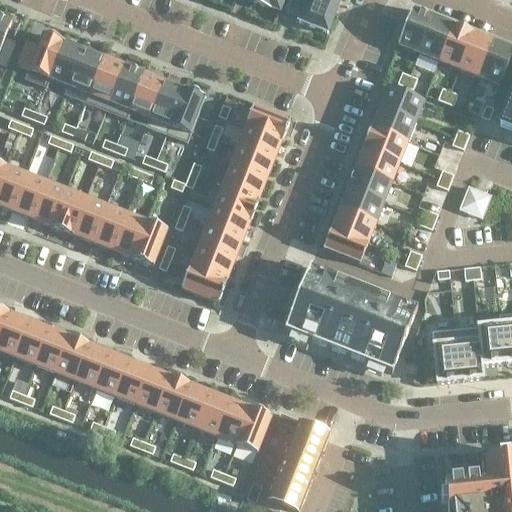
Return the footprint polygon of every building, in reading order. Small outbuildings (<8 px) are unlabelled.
[(250,0),(249,4),(267,12),(268,9),(278,13),(282,0),(250,0)] [(301,20),(299,24),(324,34),(337,0),(291,0),(286,15),(301,20)] [(397,48),(419,57),(433,20),(412,12),(397,48)] [(16,46),(5,42),(11,25),(0,20),(0,68),(6,70),(16,46)] [(419,57),(439,65),(453,28),(433,20),(419,57)] [(439,65),(459,73),(473,36),(453,28),(439,65)] [(459,73),(479,81),(493,44),(473,36),(459,73)] [(64,45),(42,37),(38,48),(28,74),(49,82),(64,45)] [(28,74),(38,48),(26,44),(16,69),(28,74)] [(500,89),(511,57),(511,51),(493,44),(479,81),(500,89)] [(84,53),(64,45),(49,82),(69,90),(84,53)] [(104,61),(84,53),(69,90),(89,98),(104,61)] [(124,69),(104,61),(89,98),(109,106),(124,69)] [(144,77),(124,69),(109,106),(129,114),(144,77)] [(410,79),(402,76),(398,87),(405,90),(410,79)] [(164,85),(144,77),(129,114),(150,122),(164,85)] [(410,79),(405,90),(413,93),(417,82),(410,79)] [(184,93),(164,85),(150,122),(170,129),(184,93)] [(416,126),(424,104),(387,90),(379,111),(416,126)] [(450,95),(442,92),(438,103),(445,106),(450,95)] [(205,101),(184,93),(170,129),(191,138),(205,101)] [(450,95),(445,106),(453,109),(458,98),(450,95)] [(511,95),(499,127),(511,132),(511,95)] [(219,120),(226,123),(231,111),(223,108),(219,120)] [(282,145),(290,124),(254,109),(245,130),(282,145)] [(486,109),(481,120),(489,123),(493,112),(486,109)] [(36,116),(24,111),(21,119),(33,123),(36,116)] [(408,146),(416,126),(379,111),(371,131),(408,146)] [(36,116),(33,123),(44,128),(47,120),(36,116)] [(19,136),(22,128),(11,123),(8,131),(19,136)] [(76,131),(65,127),(62,135),(73,139),(76,131)] [(19,136),(30,140),(33,132),(22,128),(19,136)] [(219,143),(223,132),(215,128),(211,140),(219,143)] [(274,165),(282,145),(245,130),(237,150),(274,165)] [(76,131),(73,139),(84,144),(87,136),(76,131)] [(400,166),(408,146),(371,131),(363,151),(400,166)] [(466,146),(469,138),(458,133),(455,141),(466,146)] [(59,151),(62,144),(51,139),(48,147),(59,151)] [(219,143),(211,140),(206,151),(214,154),(219,143)] [(466,146),(455,141),(452,149),(463,153),(466,146)] [(116,147),(105,143),(102,151),(113,155),(116,147)] [(59,151),(70,156),(74,148),(62,144),(59,151)] [(116,147),(113,155),(124,160),(128,152),(116,147)] [(266,185),(274,165),(237,150),(229,170),(266,185)] [(392,186),(400,166),(363,151),(355,171),(392,186)] [(99,167),(102,159),(91,155),(88,163),(99,167)] [(99,167),(111,172),(114,164),(102,159),(99,167)] [(156,163),(145,159),(142,166),(153,171),(156,163)] [(156,163),(153,171),(165,175),(168,168),(156,163)] [(197,181),(202,170),(194,166),(189,178),(197,181)] [(0,183),(0,209),(11,214),(26,177),(6,169),(0,183)] [(258,205),(266,185),(229,170),(221,190),(258,205)] [(139,183),(143,175),(131,171),(128,179),(139,183)] [(384,206),(392,186),(355,171),(347,191),(384,206)] [(451,186),(454,178),(442,174),(439,181),(451,186)] [(139,183),(151,188),(154,180),(143,175),(139,183)] [(11,214),(31,222),(46,185),(26,177),(11,214)] [(193,192),(197,181),(189,178),(185,188),(185,189),(193,192)] [(451,186),(439,181),(436,189),(448,193),(451,186)] [(182,196),(185,189),(185,188),(174,183),(171,191),(182,196)] [(31,222),(51,230),(66,193),(46,185),(31,222)] [(250,225),(258,205),(221,190),(214,211),(250,225)] [(376,226),(384,206),(347,191),(339,212),(376,226)] [(469,191),(460,213),(482,221),(491,199),(469,191)] [(51,230),(72,238),(86,201),(66,193),(51,230)] [(72,238),(92,246),(106,209),(86,201),(72,238)] [(92,246),(112,253),(126,217),(106,209),(92,246)] [(187,223),(191,212),(184,209),(179,220),(187,223)] [(242,245),(250,225),(214,211),(206,231),(242,245)] [(368,246),(376,226),(339,212),(331,232),(368,246)] [(435,226),(438,218),(426,214),(423,221),(435,226)] [(112,253),(132,261),(146,225),(126,217),(112,253)] [(187,223),(179,220),(175,232),(182,235),(187,223)] [(435,226),(423,221),(420,229),(432,234),(435,226)] [(132,261),(153,270),(167,233),(146,225),(132,261)] [(234,265),(242,245),(206,231),(198,251),(234,265)] [(360,267),(368,246),(331,232),(323,253),(360,267)] [(171,263),(175,252),(168,249),(163,260),(171,263)] [(198,251),(190,271),(226,285),(234,265),(198,251)] [(419,266),(422,259),(410,254),(407,262),(419,266)] [(171,263),(163,260),(159,272),(167,275),(171,263)] [(419,266),(407,262),(404,269),(416,274),(419,266)] [(392,377),(417,312),(310,270),(285,334),(392,377)] [(226,285),(190,271),(182,292),(218,306),(226,285)] [(479,272),(471,273),(472,285),(480,285),(479,272)] [(471,273),(463,274),(464,286),(472,285),(471,273)] [(448,275),(436,277),(437,285),(449,283),(448,275)] [(0,312),(0,340),(9,316),(0,312)] [(0,354),(15,361),(30,324),(9,316),(0,340),(0,354)] [(35,369),(50,332),(30,324),(15,361),(35,369)] [(511,328),(500,329),(504,369),(511,367),(511,328)] [(500,329),(476,332),(477,344),(478,344),(481,371),(482,371),(504,369),(500,329)] [(55,377),(70,340),(50,332),(35,369),(55,377)] [(55,377),(75,385),(90,348),(70,340),(55,377)] [(477,344),(456,346),(460,385),(483,383),(482,371),(481,371),(478,344),(477,344)] [(456,346),(432,348),(436,388),(460,385),(456,346)] [(75,385),(95,393),(110,356),(90,348),(75,385)] [(116,400),(130,364),(110,356),(95,393),(116,400)] [(136,408),(150,372),(130,364),(116,400),(136,408)] [(156,416),(170,380),(150,372),(136,408),(156,416)] [(176,424),(190,388),(170,380),(156,416),(176,424)] [(196,432),(210,395),(190,388),(176,424),(196,432)] [(21,406),(24,398),(12,393),(9,401),(21,406)] [(216,440),(231,403),(210,395),(196,432),(216,440)] [(21,406),(32,410),(35,402),(24,398),(21,406)] [(236,448),(251,411),(231,403),(216,440),(236,448)] [(61,422),(64,414),(53,409),(49,417),(61,422)] [(236,448),(257,456),(272,420),(251,411),(236,448)] [(61,422),(72,426),(75,418),(64,414),(61,422)] [(290,420),(281,417),(277,425),(287,429),(290,420)] [(300,424),(290,420),(287,429),(296,432),(299,425),(300,424)] [(101,437),(104,430),(93,425),(90,433),(101,437)] [(299,511),(329,437),(299,425),(296,432),(268,503),(289,511),(299,511)] [(101,437),(112,442),(115,434),(104,430),(101,437)] [(141,453),(144,445),(133,441),(130,449),(141,453)] [(141,453),(153,458),(156,450),(144,445),(141,453)] [(181,469),(185,461),(173,457),(170,465),(181,469)] [(511,511),(511,460),(481,463),(483,478),(445,482),(447,511),(511,511)] [(181,469),(193,474),(196,466),(185,461),(181,469)] [(222,485),(225,477),(213,473),(210,480),(222,485)] [(222,485),(233,489),(236,482),(225,477),(222,485)] [(261,491),(253,487),(250,495),(258,498),(261,491)] [(258,498),(250,495),(247,503),(255,506),(258,498)]
